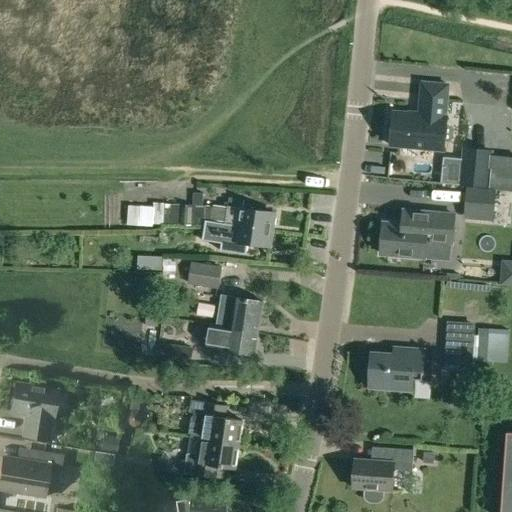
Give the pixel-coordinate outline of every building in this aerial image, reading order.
[(388,134),(388,137),(391,137),(390,146),(444,151),(445,142),(448,141),(452,139),(452,130),(450,127),(446,126),(447,117),(445,117),(448,85),(421,83),(419,115),(393,112),(392,121),(390,120),(389,124),(388,127),(387,130),(388,134)] [(492,149),(462,146),(460,166),(442,164),(441,184),(492,188),(494,170),(490,169),(492,149)] [(467,190),(465,215),(492,217),(492,221),(495,192),(467,190)] [(164,204),(163,225),(178,226),(192,226),(193,206),(179,205),(164,204)] [(193,206),(192,226),(204,227),(204,220),(211,220),(212,206),(205,205),(205,207),(193,206)] [(225,223),(272,231),(273,227),(275,226),(275,220),(274,218),(275,214),(239,209),(227,207),(225,223)] [(380,254),(424,258),(426,241),(451,244),(454,216),(406,212),(404,226),(383,224),(380,254)] [(272,231),(225,223),(222,239),(234,241),(269,247),(272,231)] [(150,270),(151,256),(138,256),(138,269),(150,270)] [(191,263),(187,284),(218,289),(221,267),(191,263)] [(216,326),(258,333),(262,303),(221,296),(216,326)] [(258,333),(216,326),(210,325),(206,347),(225,350),(225,351),(254,356),(258,333)] [(478,328),(477,336),(476,360),(476,361),(505,362),(507,330),(478,328)] [(446,333),(445,345),(473,347),(474,335),(446,333)] [(164,344),(161,362),(191,366),(193,348),(164,344)] [(473,347),(445,345),(444,365),(472,367),(473,347)] [(369,376),(368,388),(411,391),(412,381),(431,382),(432,362),(423,362),(423,351),(401,350),(401,356),(371,354),(370,360),(366,364),(365,371),(369,376)] [(26,415),(23,437),(46,441),(50,419),(52,420),(57,391),(15,384),(10,412),(26,415)] [(462,392),(460,407),(478,409),(479,393),(462,392)] [(131,401),(129,412),(125,415),(125,421),(128,426),(134,427),(139,423),(140,417),(137,413),(138,402),(131,401)] [(189,438),(200,439),(239,446),(243,421),(224,419),(226,407),(191,401),(189,413),(193,414),(193,418),(191,417),(188,435),(190,435),(189,438)] [(511,511),(511,433),(507,433),(501,511),(511,511)] [(103,437),(101,450),(114,452),(117,439),(103,437)] [(239,446),(200,439),(197,453),(186,455),(183,474),(215,479),(216,467),(235,470),(239,446)] [(364,489),(363,498),(365,501),(368,504),(377,504),(381,502),(383,499),(384,491),(392,491),(393,470),(412,471),(413,451),(387,449),(386,463),(354,460),(352,488),(364,489)] [(63,456),(38,452),(36,464),(3,458),(0,472),(0,490),(44,498),(49,467),(61,468),(63,456)] [(114,455),(95,452),(93,464),(112,467),(114,455)] [(226,511),(225,503),(210,501),(209,496),(194,498),(190,498),(190,499),(174,502),(176,511),(226,511)]
